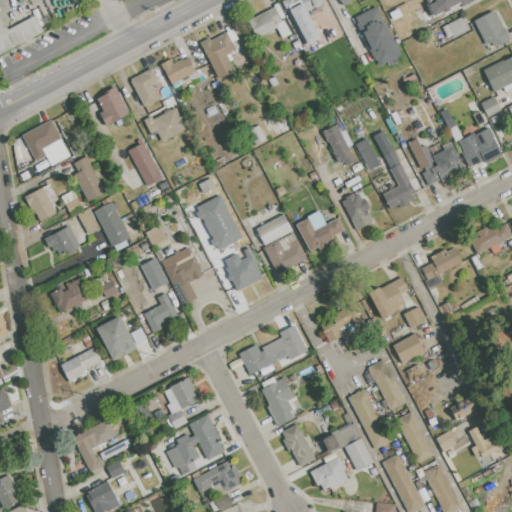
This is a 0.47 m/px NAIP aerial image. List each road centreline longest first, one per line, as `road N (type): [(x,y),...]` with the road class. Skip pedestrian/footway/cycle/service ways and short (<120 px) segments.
road 1 (residential): [(511,181),(41,426)]
road 2 (residential): [(0,197),(56,511)]
road 3 (tertiary): [(205,0),(0,108)]
road 4 (residential): [(202,344),(288,511)]
